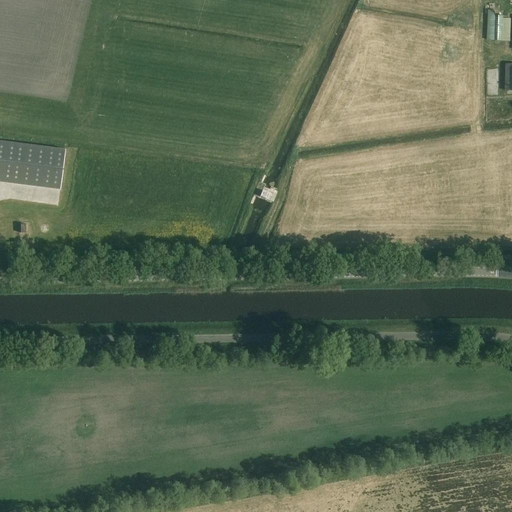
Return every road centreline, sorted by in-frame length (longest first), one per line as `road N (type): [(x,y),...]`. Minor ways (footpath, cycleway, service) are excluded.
road 1 (tertiary): [(511,272),(0,278)]
road 2 (unclassified): [(511,338),(0,341)]
